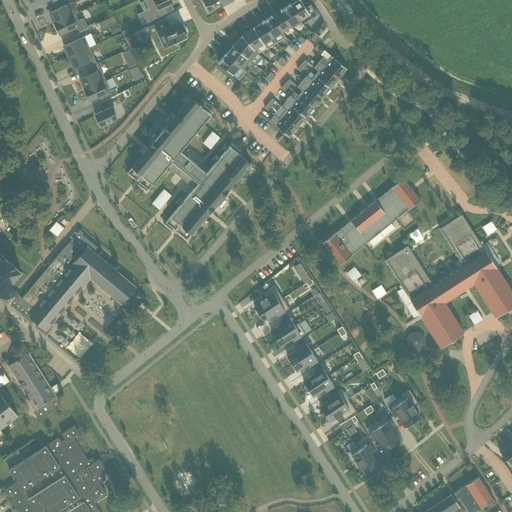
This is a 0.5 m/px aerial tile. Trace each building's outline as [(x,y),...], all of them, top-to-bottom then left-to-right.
[(109,0),(113,8),(128,0),(109,0)] [(150,9),(138,14),(143,24),(164,14),(161,7),(172,2),(171,0),(146,0),(145,0),(150,9)] [(291,5),(290,5),(301,22),(301,23),(301,24),(302,25),(302,24),(317,15),(310,4),(307,7),(305,8),(300,0),(297,0),(293,3),(291,5)] [(280,10),(281,11),(291,26),(290,26),(291,28),(292,28),(301,23),(301,22),(290,5),(291,5),(290,4),(280,10)] [(49,12),(54,23),(71,15),(66,5),(49,12)] [(272,16),(281,32),(290,26),(291,26),(281,11),(273,15),(272,16)] [(75,13),(71,15),(54,23),(59,34),(71,29),(74,34),(88,28),(83,18),(78,20),(75,13)] [(262,21),(262,22),(262,23),(263,22),(272,38),(281,32),(272,16),(272,15),(271,16),(263,21),(262,21)] [(148,28),(151,35),(157,32),(161,39),(165,48),(173,45),(175,44),(176,45),(177,44),(177,43),(179,42),(185,39),(184,37),(186,36),(185,34),(187,34),(187,33),(183,25),(181,26),(181,25),(180,24),(179,22),(179,21),(169,26),(166,19),(148,28)] [(253,27),(253,28),(263,44),(264,44),(263,43),(264,43),(272,38),(263,22),(262,23),(254,28),(253,27)] [(116,24),(109,27),(113,34),(119,31),(116,24)] [(242,35),(241,35),(254,49),(262,44),(263,44),(253,28),(252,29),(242,35)] [(134,33),(125,37),(128,44),(131,50),(140,45),(134,33)] [(233,45),(232,46),(250,61),(255,55),(257,53),(254,49),(241,35),(241,36),(235,43),(233,46),(233,45)] [(63,46),(69,57),(90,47),(85,36),(63,46)] [(226,54),(240,66),(239,66),(242,69),(243,69),(245,67),(250,61),(232,46),(228,51),(226,54)] [(97,63),(90,47),(69,57),(74,68),(83,63),(85,69),(86,68),(97,63)] [(130,49),(122,53),(125,59),(133,56),(130,49)] [(221,58),(218,63),(224,68),(233,75),(238,69),(239,66),(240,66),(226,54),(225,53),(221,58)] [(323,56),(318,62),(338,79),(339,77),(346,69),(347,69),(335,59),(331,55),(327,60),(323,56)] [(318,62),(314,67),(315,68),(318,71),(316,74),(315,75),(330,89),(331,88),(330,88),(338,79),(318,62)] [(98,63),(97,63),(86,68),(89,74),(80,78),(84,89),(106,79),(98,63)] [(137,66),(129,70),(134,81),(142,77),(137,66)] [(306,77),(302,81),(322,98),(330,88),(330,89),(315,75),(311,80),(309,78),(306,76),(306,77)] [(111,90),(106,79),(84,89),(90,100),(99,96),(102,101),(117,94),(115,88),(111,90)] [(302,81),(297,87),(299,88),(302,90),(298,95),(313,108),(322,98),(302,81)] [(290,95),(285,101),(306,118),(306,117),(310,112),(313,108),(298,95),(297,96),(295,99),(291,96),(290,95)] [(127,172),(148,190),(167,166),(194,188),(166,222),(186,239),(250,163),(229,146),(206,174),(180,151),(211,114),(190,97),(127,172)] [(285,101),(281,106),(286,110),(282,114),(297,127),(302,122),(305,118),(306,118),(285,101)] [(100,126),(117,118),(112,107),(95,114),(100,126)] [(233,118),(236,114),(226,107),(223,112),(233,118)] [(274,115),(269,120),(270,122),(289,137),(290,137),(289,136),(297,127),(282,114),(281,115),(278,118),(275,115),(274,115)] [(212,131),(205,140),(213,146),(220,138),(212,131)] [(395,220),(420,199),(403,179),(404,178),(403,178),(391,188),(334,234),(334,233),(322,243),(323,244),(339,264),(339,265),(395,220)] [(160,209),(173,194),(165,188),(152,203),(160,209)] [(511,306),(511,291),(486,252),(462,214),(439,228),(463,266),(433,286),(407,245),(385,260),(411,300),(410,300),(440,347),(464,332),(444,302),(474,283),(496,317),(509,308),(511,306)] [(65,225),(69,221),(63,216),(59,221),(65,225)] [(57,220),(50,229),(58,236),(65,227),(57,220)] [(488,235),(491,233),(494,231),(497,229),(491,221),(482,227),(488,235)] [(3,259),(0,256),(0,291),(7,297),(8,296),(30,315),(46,329),(51,323),(90,277),(116,299),(114,302),(127,314),(138,301),(141,303),(146,297),(134,287),(134,286),(93,252),(97,247),(80,232),(77,235),(77,236),(68,247),(66,245),(22,298),(13,290),(14,289),(9,285),(21,271),(4,257),(3,259)] [(300,263),(294,267),(305,284),(306,283),(308,282),(311,279),(309,276),(300,263)] [(353,281),(361,275),(354,266),(346,273),(353,281)] [(259,313),(282,298),(274,285),(262,293),(265,298),(254,306),(259,313)] [(377,299),(386,293),(386,292),(381,285),(372,291),(377,299)] [(277,316),(289,308),(282,298),(259,313),(264,321),(275,314),(277,316)] [(324,307),(323,308),(325,311),(327,315),(332,311),(330,308),(328,304),(324,307)] [(474,325),(475,325),(483,320),(477,310),(468,316),(474,325)] [(275,338),(295,326),(294,325),(288,316),(280,321),(282,324),(270,331),(275,338)] [(293,341),(305,333),(298,323),(294,325),(295,326),(275,338),(280,346),(292,339),(293,341)] [(292,364),(311,351),(304,341),(296,346),(298,349),(287,356),(292,364)] [(318,361),(311,351),(292,364),(297,371),(308,364),(310,366),(318,361)] [(61,405),(28,353),(21,358),(18,352),(12,356),(15,361),(8,366),(28,398),(27,399),(39,419),(61,405)] [(365,360),(360,363),(364,370),(370,367),(365,360)] [(308,389),(327,376),(321,366),(313,371),(314,374),(303,381),(308,389)] [(334,386),(327,376),(308,389),(313,396),(324,389),(326,392),(334,386)] [(325,414),(348,399),(341,389),(329,396),(331,399),(320,406),(325,414)] [(419,416),(412,405),(417,402),(409,390),(397,398),(412,421),(419,416)] [(0,428),(17,415),(0,393),(0,428)] [(376,395),(369,399),(372,403),(379,399),(376,395)] [(412,421),(397,398),(387,405),(394,417),(397,415),(404,426),(412,421)] [(344,419),(356,411),(348,399),(325,414),(330,421),(335,418),(336,418),(341,414),(344,419)] [(399,440),(392,429),(394,427),(386,415),(376,422),(391,445),(399,440)] [(343,431),(354,424),(350,418),(339,425),(343,431)] [(391,445),(376,422),(366,428),(374,441),(377,439),(384,450),(391,445)] [(79,433),(74,425),(61,433),(65,439),(61,442),(58,437),(24,459),(9,469),(17,481),(4,490),(18,511),(99,511),(94,503),(107,495),(99,483),(106,479),(92,457),(88,460),(73,437),(79,433)] [(353,441),(346,445),(350,451),(346,453),(354,464),(356,463),(358,466),(359,467),(359,468),(360,468),(363,474),(371,469),(363,456),(358,450),(359,449),(357,446),(356,446),(353,441)] [(359,449),(358,450),(363,456),(371,469),(379,464),(371,453),(374,451),(369,443),(359,449)] [(511,464),(511,449),(508,445),(499,452),(511,466),(511,464)] [(9,469),(24,459),(18,450),(3,459),(9,469)] [(473,511),(480,508),(493,499),(492,499),(478,477),(479,477),(478,476),(465,485),(451,494),(450,494),(451,494),(423,511),(473,511)]
